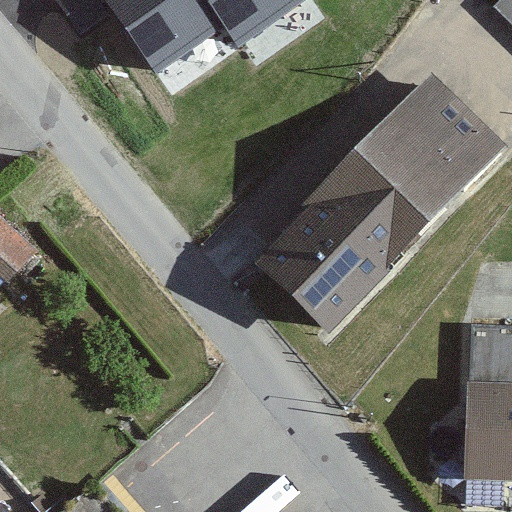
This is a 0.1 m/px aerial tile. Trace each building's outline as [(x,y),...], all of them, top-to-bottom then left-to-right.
[(94,0),(154,84),(233,27),(213,0),(94,0)] [(213,0),(233,27),(247,46),(311,0),(213,0)] [(511,0),(496,0),(495,2),(511,16),(511,0)] [(508,146),(434,75),(255,262),(329,333),(508,146)] [(0,205),(0,270),(8,278),(40,243),(0,205)] [(511,320),(455,321),(456,478),(511,477),(511,320)] [(123,511),(87,473),(45,511),(123,511)]
